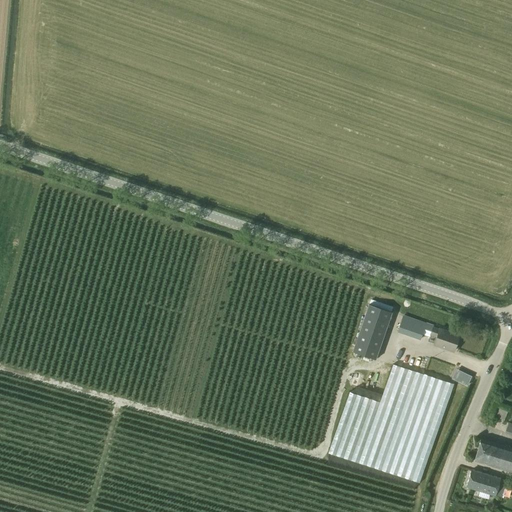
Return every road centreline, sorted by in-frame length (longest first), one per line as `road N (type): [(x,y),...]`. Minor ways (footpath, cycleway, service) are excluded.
road 1 (unclassified): [(511,319),(0,145)]
road 2 (tertiary): [(438,511),(511,321)]
